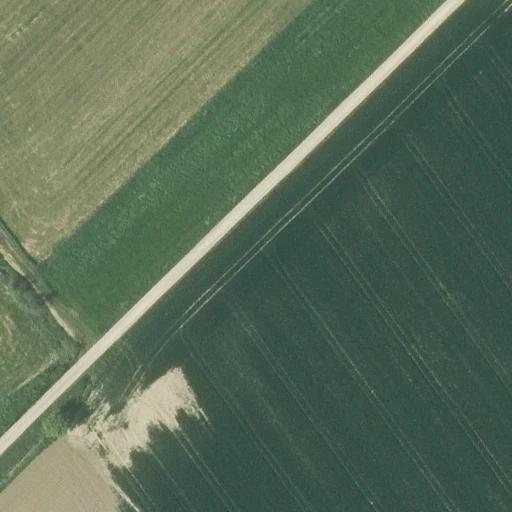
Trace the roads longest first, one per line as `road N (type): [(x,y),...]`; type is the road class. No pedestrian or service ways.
road 1 (track): [(456,0),(0,447)]
road 2 (track): [(0,248),(89,361)]
